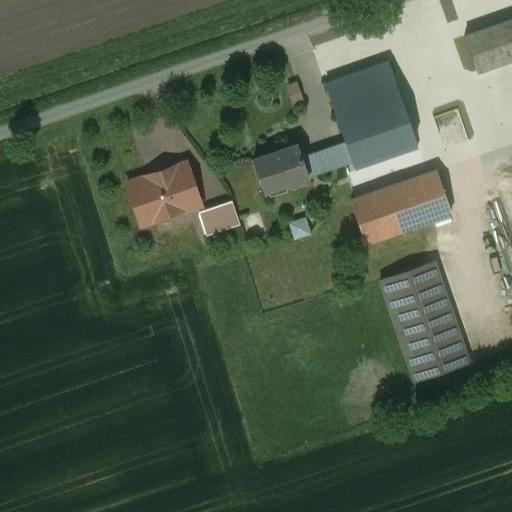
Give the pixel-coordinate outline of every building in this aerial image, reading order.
[(511,17),(464,34),(479,75),(511,63),(511,17)] [(344,142),(352,162),(354,167),(418,146),(387,60),(323,84),(344,142)] [(302,78),(290,83),(298,103),(310,97),(302,78)] [(352,162),(344,142),(302,156),(308,176),(352,162)] [(308,176),(302,156),(296,146),(254,159),(264,191),(308,176)] [(203,207),(186,161),(126,184),(141,227),(203,207)] [(511,339),(511,191),(453,212),(438,171),(350,201),(365,243),(442,216),(488,348),(511,339)] [(213,232),(247,221),(239,197),(206,208),(213,232)] [(300,236),(317,230),(311,214),(295,219),(300,236)] [(469,364),(435,261),(380,280),(414,382),(469,364)]
